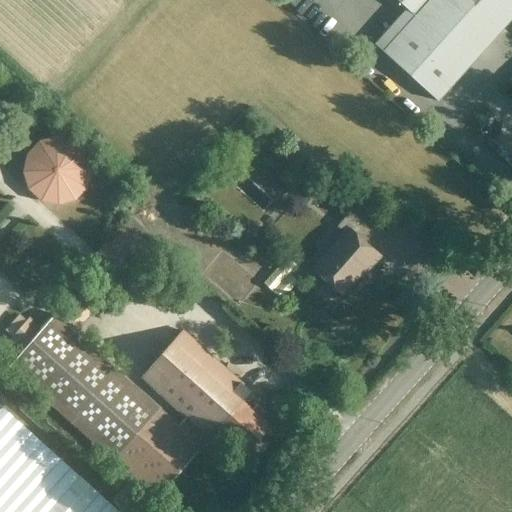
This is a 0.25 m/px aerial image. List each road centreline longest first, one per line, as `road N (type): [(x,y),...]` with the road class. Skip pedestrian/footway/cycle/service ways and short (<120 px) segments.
road 1 (tertiary): [(292,511),(511,267)]
road 2 (unknown): [(511,176),(311,0)]
